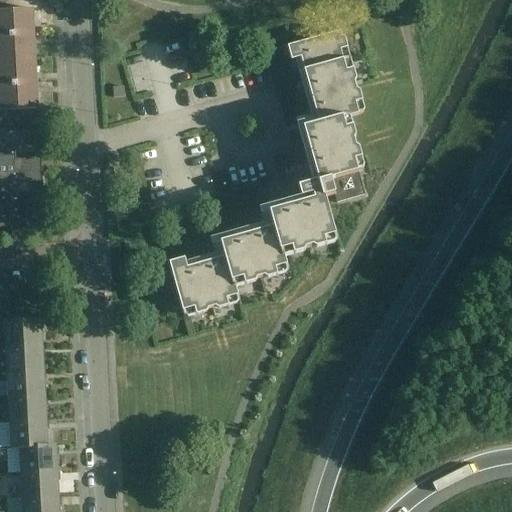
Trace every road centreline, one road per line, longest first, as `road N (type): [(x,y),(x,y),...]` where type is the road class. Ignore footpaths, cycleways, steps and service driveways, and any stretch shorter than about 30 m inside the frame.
road 1 (motorway): [(511,136),(377,366),(318,511)]
road 2 (residential): [(105,511),(91,255)]
road 3 (residential): [(91,255),(79,0)]
road 4 (motorway): [(398,511),(468,466),(511,454)]
